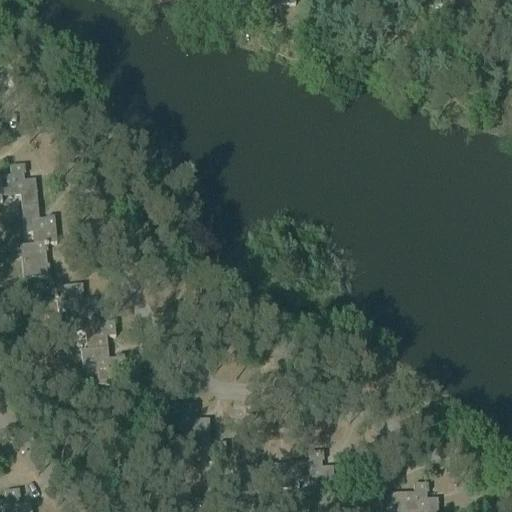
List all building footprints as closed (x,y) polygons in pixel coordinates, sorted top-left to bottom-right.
[(229,0),(229,1),(238,0),(239,13),(250,12),(250,13),(254,13),(253,11),(262,11),(260,0),(229,0)] [(260,0),(262,11),(294,8),(294,1),(293,0),(260,0)] [(453,0),(432,0),(434,11),(454,9),(453,0)] [(19,199),(21,211),(37,210),(34,183),(23,184),(22,177),(24,177),(24,169),(9,170),(10,179),(0,179),(0,193),(1,201),(19,199)] [(31,237),(32,248),(47,247),(47,248),(56,247),(53,220),(45,221),(45,223),(38,223),(37,210),(21,211),(23,237),(31,237)] [(47,247),(32,248),(19,249),(22,283),(49,280),(48,268),(46,269),(45,255),(47,255),(46,250),(47,250),(47,248),(47,247)] [(69,313),(70,320),(97,318),(96,302),(81,304),(80,297),(82,297),(81,288),(54,291),(55,299),(54,299),(54,303),(56,303),(57,314),(69,313)] [(84,335),(86,354),(107,352),(106,341),(115,340),(113,325),(105,326),(105,328),(98,329),(97,318),(70,320),(72,336),(84,335)] [(107,352),(86,354),(80,354),(81,371),(94,369),(96,389),(117,387),(115,375),(124,374),(123,360),(115,360),(115,362),(108,363),(107,352)] [(182,432),(182,440),(209,439),(208,423),(194,423),(194,416),(195,416),(195,408),(168,409),(168,417),(167,417),(167,421),(169,421),(169,432),(182,432)] [(195,455),(196,473),(216,473),(216,462),(225,461),(225,447),(216,447),(216,449),(209,449),(209,439),(182,440),(182,455),(195,455)] [(316,485),(316,498),(333,497),(332,471),(321,471),(321,464),(322,464),(322,456),(308,456),(308,465),(297,465),(297,486),(316,485)] [(298,492),(297,486),(297,465),(285,466),(285,467),(271,468),(271,466),(263,466),(263,468),(264,468),(265,493),(298,492)] [(265,495),(265,493),(264,468),(263,468),(252,469),(252,470),(231,471),(231,482),(231,496),(265,495)] [(224,496),(231,496),(231,482),(224,482),(224,484),(217,484),(216,473),(196,473),(189,474),(190,490),(203,490),(203,510),(224,509),(224,496)] [(436,511),(437,503),(425,503),(425,496),(427,496),(427,487),(412,488),(413,497),(401,497),(401,511),(436,511)] [(0,511),(30,511),(29,507),(18,509),(17,502),(19,501),(18,493),(3,495),(5,504),(0,504),(0,511)] [(333,497),(316,498),(316,511),(348,511),(348,509),(340,509),(340,511),(333,511),(333,497)] [(401,511),(401,497),(390,497),(390,499),(376,500),(376,498),(368,498),(368,511),(401,511)]
